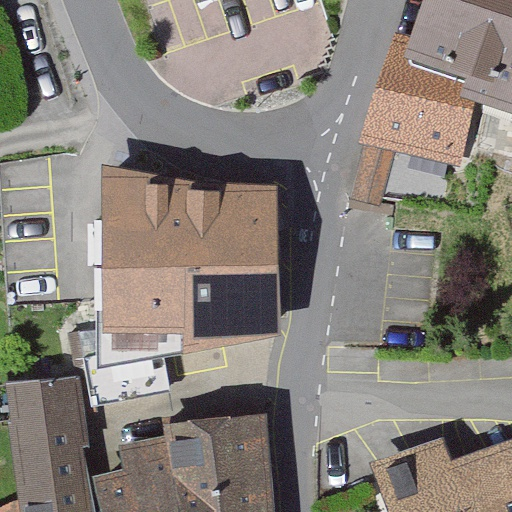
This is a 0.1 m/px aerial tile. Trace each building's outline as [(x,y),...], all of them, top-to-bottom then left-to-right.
[(511,0),(432,0),(380,137),(451,164),(481,86),(511,97),(511,0)] [(362,149),(354,197),(380,201),(388,153),(362,149)] [(191,180),(105,160),(102,353),(267,324),(265,183),(191,180)] [(79,390),(20,395),(28,511),(272,511),(265,418),(178,425),(179,439),(131,443),(134,482),(86,485),(79,390)] [(441,447),(383,469),(399,511),(511,511),(511,453),(511,451),(451,474),(441,447)]
